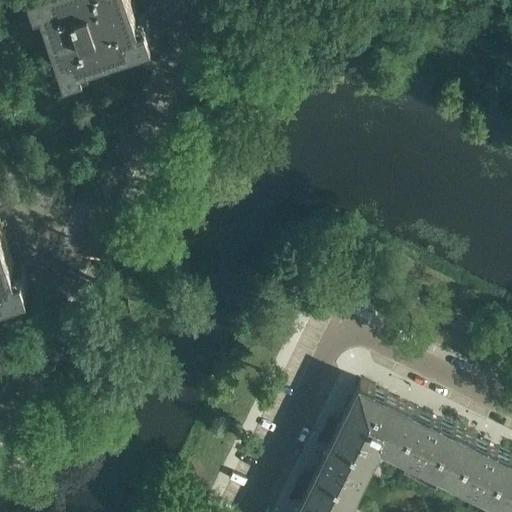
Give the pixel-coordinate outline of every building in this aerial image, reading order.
[(140,15),(134,0),(44,0),(67,68),(85,61),(83,55),(153,31),(147,13),(140,15)] [(16,266),(8,242),(0,217),(0,292),(29,282),(23,264),(16,266)] [(388,443),(408,402),(361,378),(338,424),(380,445),(382,441),(388,443)] [(445,472),(465,430),(408,402),(388,443),(445,472)] [(354,499),(380,445),(338,424),(312,478),(354,499)] [(502,500),(511,479),(511,453),(465,430),(445,472),(502,500)] [(347,511),(354,499),(312,478),(295,511),(347,511)] [(511,504),(511,479),(502,500),(511,504)]
